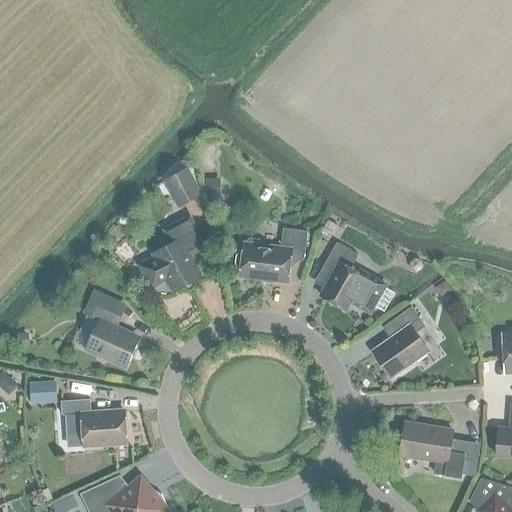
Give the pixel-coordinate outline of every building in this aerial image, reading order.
[(203,195),(188,168),(163,181),(178,208),(203,195)] [(206,180),(206,198),(221,197),(220,179),(206,180)] [(166,280),(173,292),(200,278),(188,256),(204,248),(188,219),(164,232),(172,245),(153,256),(156,261),(141,269),(151,288),(166,280)] [(328,221),(320,234),(329,239),(337,226),(328,221)] [(236,256),(235,265),(238,268),(240,268),(239,278),(287,284),(290,260),(303,262),(307,233),(283,230),(280,249),(260,246),(261,244),(258,241),(250,240),(246,242),(246,245),(243,244),(242,254),(240,254),(236,256)] [(362,276),(350,269),(357,257),(336,244),(324,266),(335,272),(321,298),(344,311),(349,303),(368,314),(372,308),(381,313),(391,294),(382,289),(385,285),(364,274),(362,276)] [(439,294),(447,295),(452,292),(446,282),(435,288),(439,294)] [(102,309),(107,296),(95,291),(94,291),(88,304),(102,309)] [(124,368),(137,339),(115,329),(120,318),(95,307),(90,318),(99,322),(86,351),(124,368)] [(398,335),(373,352),(391,378),(427,353),(414,335),(425,328),(411,308),(390,323),(398,335)] [(27,334),(17,335),(17,347),(27,346),(27,334)] [(511,338),(502,339),(505,374),(511,372),(511,338)] [(29,384),(30,405),(39,405),(38,383),(29,384)] [(127,443),(125,414),(106,415),(106,413),(91,414),(90,401),(61,403),(61,416),(81,415),(83,448),(108,446),(108,444),(127,443)] [(511,407),(510,430),(498,429),(495,457),(511,458),(511,407)] [(470,477),(473,457),(464,455),(465,449),(449,447),(451,432),(405,424),(399,456),(435,462),(433,475),(443,477),(461,480),(461,475),(470,477)] [(161,495),(155,497),(151,490),(142,479),(130,489),(120,476),(80,495),(87,511),(114,511),(120,509),(121,511),(165,511),(168,510),(161,495)] [(511,511),(511,503),(508,499),(511,494),(511,486),(482,479),(470,501),(479,510),(476,511),(511,511)]
